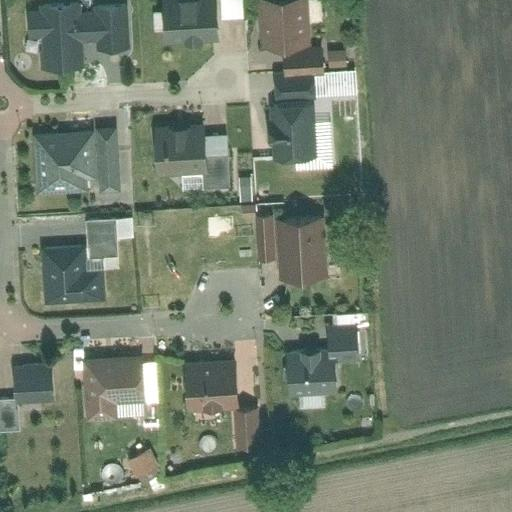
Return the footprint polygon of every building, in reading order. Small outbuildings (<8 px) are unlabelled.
[(161,0),(163,41),(215,40),(214,0),(161,0)] [(242,0),(219,0),(219,18),(242,18),(242,0)] [(309,43),(307,0),(258,0),(261,46),(309,43)] [(126,3),(92,4),(92,9),(79,10),(78,1),(37,3),(37,10),(26,11),(27,41),(39,41),(39,68),(81,67),(80,41),(93,40),(93,48),(127,47),(126,3)] [(321,43),(283,45),(284,72),(322,70),(321,43)] [(347,49),(326,50),(327,71),(348,70),(347,49)] [(314,72),(275,73),(276,101),(315,100),(314,72)] [(315,156),(313,101),(268,102),(270,157),(315,156)] [(203,121),(151,123),(153,172),(205,170),(203,121)] [(118,190),(114,126),(91,128),(95,192),(118,190)] [(91,128),(30,132),(33,191),(94,187),(91,128)] [(227,185),(225,153),(204,154),(206,186),(227,185)] [(272,213),(253,214),(256,259),(275,258),(272,213)] [(325,276),(323,215),(274,216),(276,277),(325,276)] [(42,247),(45,299),(106,297),(104,272),(88,272),(87,245),(42,247)] [(355,323),(326,324),(327,348),(356,347),(355,323)] [(282,350),(283,392),(333,391),(332,349),(282,350)] [(143,354),(79,358),(83,417),(147,414),(143,354)] [(234,358),(182,360),(184,409),(232,406),(236,406),(234,358)] [(51,364),(11,365),(12,400),(51,399),(51,364)] [(11,397),(0,397),(0,432),(12,432),(11,397)] [(259,445),(257,405),(236,406),(232,406),(233,446),(259,445)] [(156,463),(147,448),(126,460),(135,475),(156,463)]
